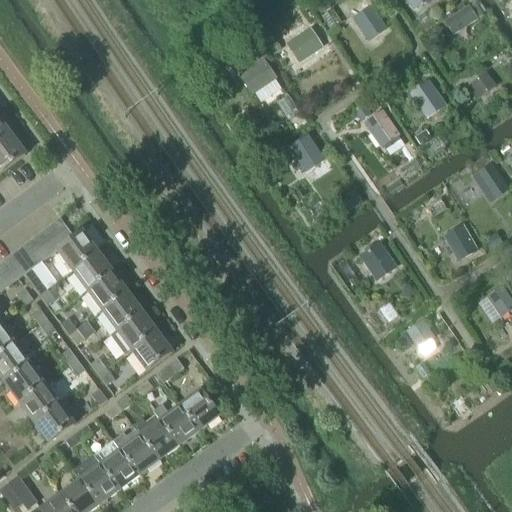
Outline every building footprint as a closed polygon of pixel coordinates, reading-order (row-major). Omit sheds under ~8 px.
[(404,0),(412,11),(427,0),(404,0)] [(320,14),(329,8),(325,2),(316,8),(320,14)] [(386,30),(371,7),(352,20),(367,43),(386,30)] [(477,21),(474,17),(468,7),(443,23),(452,37),(477,21)] [(310,31),(287,46),(298,63),(321,48),(310,31)] [(275,42),(268,47),(273,55),(280,50),(275,42)] [(252,97),(276,80),(263,61),(239,78),(252,97)] [(477,101),(496,88),(486,73),(467,87),(477,101)] [(444,109),(427,83),(409,95),(426,120),(444,109)] [(363,125),(380,150),(399,136),(382,112),(363,125)] [(0,142),(9,136),(0,122),(0,142)] [(0,174),(25,156),(9,136),(0,142),(0,174)] [(307,138),(289,149),(305,173),(322,161),(307,138)] [(491,167),(474,178),(485,195),(502,184),(491,167)] [(463,183),(453,190),(462,205),(473,198),(463,183)] [(357,197),(346,204),(350,210),(361,203),(357,197)] [(73,239),(59,220),(49,227),(64,247),(73,239)] [(477,253),(463,226),(443,237),(457,264),(477,253)] [(49,227),(40,234),(54,254),(56,252),(64,247),(49,227)] [(82,233),(73,239),(64,247),(56,252),(72,273),(97,254),(82,233)] [(40,234),(39,234),(30,241),(44,261),(54,254),(40,234)] [(494,236),(484,243),(489,250),(499,244),(494,236)] [(20,248),(35,268),(44,261),(30,241),(20,248)] [(358,258),(375,283),(397,268),(379,243),(358,258)] [(25,275),(35,268),(20,248),(11,256),(25,275)] [(86,293),(112,274),(97,254),(72,273),(86,293)] [(25,275),(11,256),(1,263),(15,282),(25,275)] [(15,282),(1,263),(0,263),(0,281),(6,289),(15,282)] [(101,313),(127,294),(112,274),(86,293),(101,313)] [(36,280),(28,286),(37,298),(45,292),(36,280)] [(511,311),(511,304),(501,288),(487,298),(501,319),(511,311)] [(32,302),(24,290),(16,296),(24,307),(32,302)] [(45,308),(52,303),(45,292),(37,298),(45,308)] [(116,333),(141,314),(127,294),(101,313),(116,333)] [(0,325),(9,319),(0,307),(0,325)] [(37,311),(29,317),(37,328),(45,322),(37,311)] [(130,353),(156,334),(141,314),(116,333),(130,353)] [(65,319),(57,325),(66,338),(75,332),(65,319)] [(45,339),(53,333),(45,322),(37,328),(45,339)] [(433,339),(422,322),(405,333),(416,351),(433,339)] [(0,355),(14,345),(0,326),(0,355)] [(74,348),(82,342),(75,332),(66,338),(74,348)] [(145,373),(171,354),(156,334),(130,353),(145,373)] [(24,339),(14,346),(14,345),(0,355),(0,379),(3,384),(29,365),(20,354),(30,347),(24,339)] [(66,351),(58,356),(67,368),(75,363),(66,351)] [(95,359),(87,365),(96,378),(104,372),(95,359)] [(176,360),(155,375),(162,385),(183,370),(176,360)] [(75,379),(82,373),(75,363),(67,368),(75,379)] [(18,404),(43,386),(29,365),(3,384),(18,404)] [(112,382),(104,372),(96,378),(103,388),(112,382)] [(141,398),(152,390),(147,382),(135,390),(141,398)] [(33,424),(58,405),(43,386),(18,404),(33,424)] [(104,403),(96,391),(89,397),(97,408),(104,403)] [(219,418),(200,393),(179,408),(198,433),(219,418)] [(131,406),(125,397),(115,404),(121,413),(131,406)] [(103,413),(109,421),(121,413),(115,404),(103,413)] [(48,445),(73,426),(58,405),(33,424),(48,445)] [(169,416),(161,406),(151,414),(154,417),(159,423),(178,448),(198,433),(179,408),(169,416)] [(132,428),(158,463),(178,448),(159,423),(154,417),(144,424),(142,421),(132,428)] [(90,436),(83,427),(74,433),(81,442),(90,436)] [(122,435),(112,442),(138,477),(158,463),(132,428),(135,431),(125,438),(122,435)] [(62,442),(69,451),(81,442),(74,433),(62,442)] [(112,442),(92,457),(118,492),(138,477),(112,442)] [(42,472),(53,464),(47,456),(36,464),(42,472)] [(79,482),(80,482),(98,507),(118,492),(92,457),(72,473),(79,482)] [(27,511),(37,504),(17,478),(7,485),(27,511)] [(80,482),(79,482),(60,496),(71,511),(91,511),(98,507),(80,482)] [(12,511),(21,506),(25,511),(27,511),(7,485),(0,490),(0,495),(12,511)] [(252,505),(257,511),(288,511),(272,490),(252,505)] [(40,511),(39,511),(71,511),(60,496),(40,511)]
